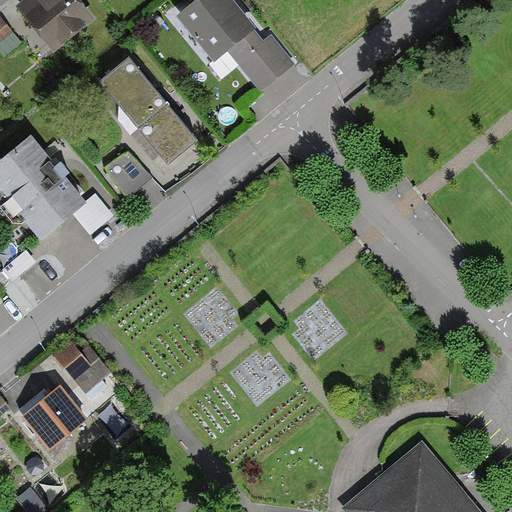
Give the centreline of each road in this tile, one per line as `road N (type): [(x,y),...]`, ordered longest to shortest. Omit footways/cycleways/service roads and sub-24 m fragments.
road 1 (residential): [(288,119),(0,356)]
road 2 (residential): [(288,119),(497,325)]
road 3 (residential): [(428,0),(288,119)]
